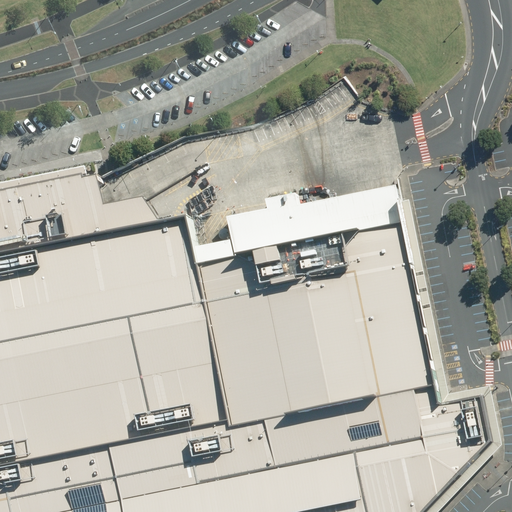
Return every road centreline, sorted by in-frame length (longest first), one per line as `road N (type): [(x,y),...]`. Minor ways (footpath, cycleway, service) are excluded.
road 1 (tertiary): [(250,0),(115,59),(0,87)]
road 2 (tertiary): [(0,69),(101,39),(190,0)]
